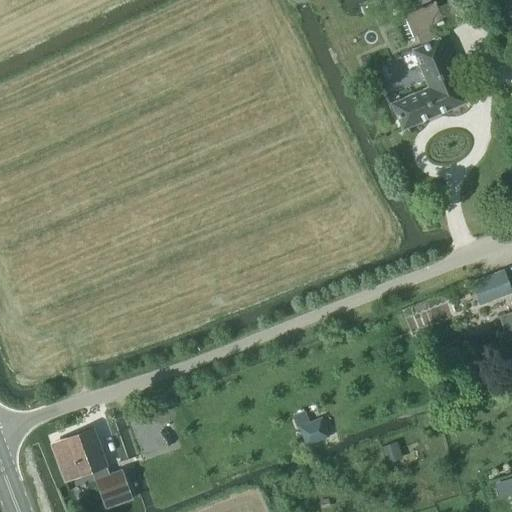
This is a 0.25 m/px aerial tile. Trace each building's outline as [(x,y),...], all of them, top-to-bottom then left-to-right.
[(452,0),(452,1),(459,18),(470,13),(464,0),(452,0)] [(446,28),(437,7),(434,1),(406,13),(406,14),(394,19),(404,41),(416,36),(420,45),(411,49),(427,87),(389,103),(401,131),(466,102),(438,37),(436,38),(434,33),(446,28)] [(489,301),(511,293),(503,271),(480,279),(489,301)] [(504,328),(511,324),(511,312),(500,317),(504,328)] [(498,392),(511,387),(511,371),(507,373),(508,379),(496,383),(498,392)] [(305,447),(328,438),(320,418),(297,427),(305,447)] [(121,472),(109,476),(92,430),(51,445),(65,482),(95,471),(98,481),(97,482),(103,502),(128,493),(121,472)] [(511,473),(488,481),(493,498),(511,492),(511,473)]
